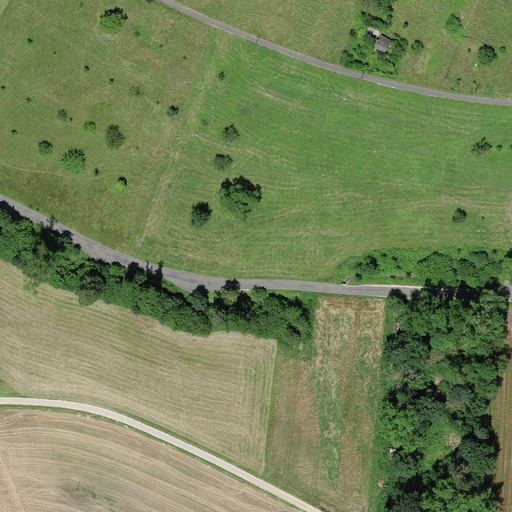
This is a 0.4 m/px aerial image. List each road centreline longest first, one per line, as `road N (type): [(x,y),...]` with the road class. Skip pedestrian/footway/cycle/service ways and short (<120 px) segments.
road 1 (unclassified): [(511,295),(216,283),(140,267),(0,199)]
road 2 (track): [(511,105),(345,69),(168,0)]
road 3 (unclassified): [(312,511),(137,423),(81,407),(0,401)]
